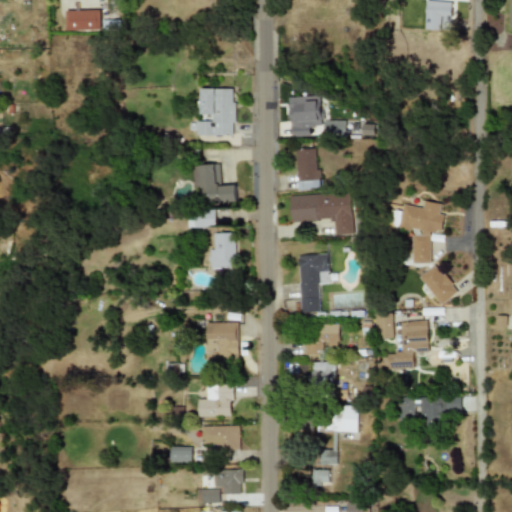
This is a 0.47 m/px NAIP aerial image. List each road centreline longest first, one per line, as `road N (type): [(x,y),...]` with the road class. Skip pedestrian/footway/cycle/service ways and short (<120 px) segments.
road 1 (residential): [(270,511),(266,0)]
road 2 (residential): [(481,511),(479,0)]
